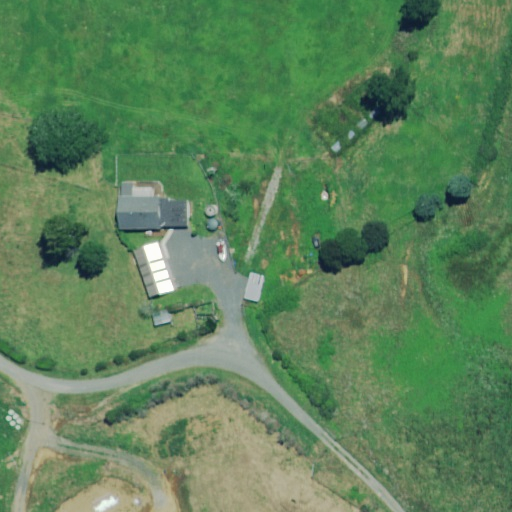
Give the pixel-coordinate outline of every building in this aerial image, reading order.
[(368,115),(374,122),(387,110),(380,103),(368,115)] [(354,127),(361,134),(371,124),(365,117),(354,127)] [(348,146),(341,139),(331,149),(337,156),(348,146)] [(139,174),(139,183),(152,183),(152,175),(139,174)] [(164,196),(155,196),(155,188),(128,188),(128,197),(120,197),(120,231),(165,231),(164,196)] [(166,248),(162,249),(160,243),(154,245),(153,242),(146,244),(145,240),(135,244),(137,251),(136,251),(153,301),(177,293),(163,252),(167,251),(166,248)] [(265,277),(251,274),(245,299),(258,303),(265,277)] [(174,324),(171,311),(153,315),(156,328),(174,324)]
